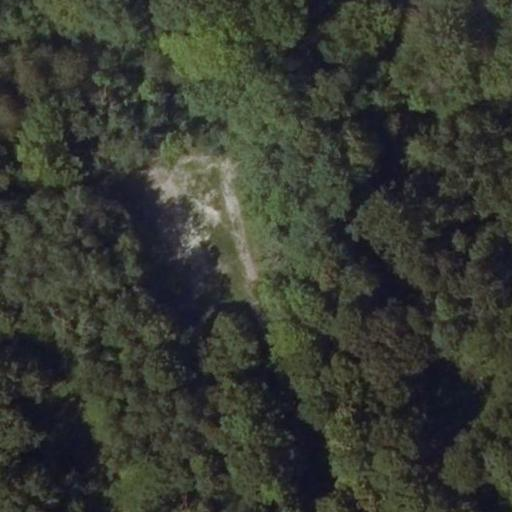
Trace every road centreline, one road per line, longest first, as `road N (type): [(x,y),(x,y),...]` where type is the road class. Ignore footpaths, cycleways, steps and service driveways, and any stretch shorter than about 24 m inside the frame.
road 1 (track): [(245,161),(328,511)]
road 2 (track): [(511,110),(245,161)]
road 3 (track): [(142,511),(115,403),(77,358),(46,343),(0,351)]
